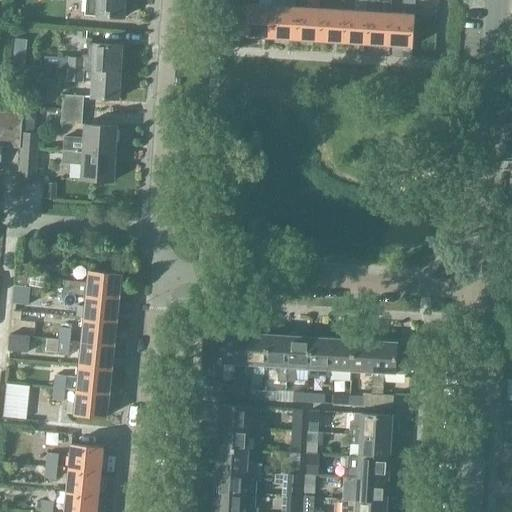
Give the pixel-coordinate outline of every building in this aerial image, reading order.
[(86,0),(86,14),(125,16),(125,15),(128,15),(130,13),(131,3),(129,1),(126,0),(125,0),(86,0)] [(247,35),(271,36),(273,5),(272,5),(272,0),(261,0),(261,4),(249,3),(247,35)] [(271,36),(294,38),(296,6),(295,6),(295,0),(290,0),(284,0),(284,6),(273,5),(271,36)] [(296,6),(294,38),(318,39),(320,8),(320,0),(309,0),(309,7),(296,6)] [(318,39),(342,41),(344,9),(320,8),(318,39)] [(342,41),(366,42),(368,11),(344,9),(342,41)] [(368,11),(366,42),(389,44),(391,12),(385,12),(368,11)] [(391,12),(389,44),(414,45),(416,14),(415,14),(403,13),(391,12)] [(70,57),(69,68),(121,71),(123,44),(111,43),(95,42),(89,42),(88,55),(82,55),(82,58),(70,57)] [(13,54),(12,61),(25,63),(26,55),(13,54)] [(47,56),(47,66),(69,68),(70,57),(47,56)] [(121,71),(69,68),(69,79),(93,81),(92,96),(119,98),(121,71)] [(63,95),(62,108),(83,109),(84,96),(63,95)] [(83,109),(62,108),(61,121),(82,123),(83,109)] [(0,159),(1,145),(20,147),(22,112),(0,110),(0,159)] [(37,122),(37,112),(27,112),(26,121),(37,122)] [(65,135),(64,150),(116,153),(117,125),(85,123),(84,137),(65,135)] [(23,133),(22,143),(38,145),(39,134),(23,133)] [(38,145),(22,143),(20,180),(35,181),(38,145)] [(116,153),(64,150),(63,163),(82,165),(81,178),(114,181),(116,153)] [(33,268),(30,286),(44,288),(46,270),(33,268)] [(87,294),(119,298),(121,273),(89,270),(88,283),(65,281),(64,293),(74,294),(75,293),(87,294)] [(15,285),(13,303),(28,305),(29,295),(38,296),(39,287),(15,285)] [(85,317),(84,318),(116,322),(119,298),(87,294),(86,306),(78,305),(77,316),(85,317)] [(84,318),(82,342),(113,345),(116,322),(84,318)] [(45,352),(57,354),(68,355),(71,330),(60,329),(59,340),(47,339),(45,352)] [(223,357),(223,363),(236,363),(234,386),(243,386),(244,379),(247,333),(225,331),(224,342),(223,357)] [(243,386),(242,398),(264,399),(264,391),(251,391),(252,364),(266,365),(268,334),(247,333),(244,379),(243,386)] [(278,382),(286,383),(289,335),(268,334),(266,365),(279,366),(278,382)] [(10,335),(8,351),(28,353),(30,337),(10,335)] [(295,367),(309,368),(311,337),(289,335),(286,383),(295,383),(295,367)] [(318,377),(329,378),(332,338),(311,337),(309,368),(318,369),(318,377)] [(331,370),(351,371),(353,340),(332,338),(329,378),(330,378),(331,370)] [(353,340),(351,371),(360,371),(366,372),(365,376),(372,376),(372,372),(374,341),(360,340),(353,340)] [(370,406),(393,407),(393,396),(383,395),(384,373),(395,374),(395,373),(406,374),(407,356),(396,355),(397,342),(374,341),(372,372),(372,376),(370,406)] [(82,342),(79,366),(111,369),(113,345),(82,342)] [(215,356),(223,357),(224,342),(216,342),(215,356)] [(55,376),(54,387),(65,388),(108,393),(111,369),(79,366),(78,378),(55,376)] [(7,385),(6,396),(28,398),(29,387),(7,385)] [(242,398),(243,386),(234,386),(222,385),(221,397),(242,398)] [(54,387),(52,402),(63,403),(65,390),(65,388),(54,387)] [(67,404),(66,414),(106,418),(108,393),(77,390),(76,391),(75,405),(67,404)] [(277,392),(264,391),(264,399),(276,400),(277,392)] [(293,401),(306,402),(307,394),(294,393),(293,401)] [(307,394),(306,402),(324,403),(324,395),(307,394)] [(332,403),(349,404),(350,396),(333,395),(332,403)] [(6,396),(5,407),(27,409),(28,398),(6,396)] [(350,396),(349,404),(362,405),(363,397),(350,396)] [(220,406),(219,428),(264,431),(265,421),(250,421),(251,407),(220,406)] [(27,409),(5,407),(4,418),(26,420),(27,409)] [(293,410),(291,432),(301,433),(302,410),(293,410)] [(310,412),(309,433),(318,434),(319,413),(310,412)] [(349,427),(349,435),(360,436),(391,438),(391,430),(395,431),(398,428),(399,416),(392,416),(355,413),(355,422),(349,422),(349,427)] [(219,428),(218,449),(248,451),(249,437),(263,438),(264,431),(219,428)] [(301,433),(291,432),(290,446),(300,447),(301,433)] [(309,433),(308,454),(317,455),(317,447),(322,447),(323,434),(318,434),(309,433)] [(349,435),(348,444),(350,444),(359,444),(359,457),(360,457),(390,459),(391,438),(360,436),(349,435)] [(35,443),(33,463),(44,464),(45,453),(46,443),(35,443)] [(71,444),(69,469),(100,472),(103,447),(71,444)] [(218,449),(216,471),(261,473),(262,465),(247,464),(248,451),(218,449)] [(58,454),(47,453),(44,478),(55,479),(58,454)] [(308,454),(306,476),(315,476),(317,455),(308,454)] [(344,469),(343,478),(358,479),(388,481),(390,459),(360,457),(359,457),(344,457),(344,469)] [(289,464),(289,475),(298,475),(299,464),(289,464)] [(69,469),(67,492),(98,495),(100,472),(69,469)] [(216,471),(215,492),(245,494),(256,494),(257,482),(260,482),(261,473),(216,471)] [(298,475),(289,475),(288,494),(297,495),(298,475)] [(306,476),(305,497),(314,498),(315,476),(306,476)] [(343,478),(342,499),(387,502),(388,481),(358,479),(343,478)] [(67,492),(64,511),(96,511),(98,495),(67,492)] [(215,492),(213,511),(258,511),(259,508),(255,507),(256,494),(245,494),(215,492)] [(287,506),(286,511),(296,511),(297,507),(297,497),(287,496),(287,506)] [(305,497),(304,511),(313,511),(314,498),(305,497)] [(342,499),(341,511),(386,511),(387,502),(342,499)] [(42,500),(40,511),(51,511),(53,501),(42,500)]
